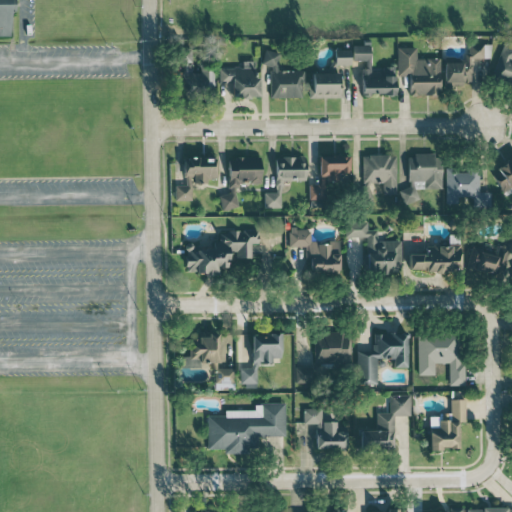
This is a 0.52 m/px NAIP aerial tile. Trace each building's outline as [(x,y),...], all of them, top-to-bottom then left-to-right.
[(0,0),(0,35),(10,36),(9,0),(0,0)] [(444,62),(444,85),(471,85),(472,58),(490,58),(490,45),(468,44),(468,55),(464,55),(464,62),(444,62)] [(371,45),(353,45),(352,60),(370,60),(371,45)] [(511,83),(511,49),(500,46),(492,79),(511,83)] [(397,76),(409,76),(409,96),(440,95),(440,58),(416,58),(416,47),(396,47),(397,76)] [(213,92),(214,66),(192,66),(192,49),(182,49),(182,91),(213,92)] [(350,64),(350,49),(334,49),(334,64),(350,64)] [(270,97),(303,97),(302,70),(278,70),(277,51),(263,51),(263,65),(270,65),(270,97)] [(232,82),(231,96),(259,97),(259,77),(254,76),(254,61),(242,61),(242,68),(219,67),(219,82),(232,82)] [(361,67),(362,95),(395,94),(394,66),(382,66),(382,71),(370,71),(370,67),(361,67)] [(338,72),(311,73),(312,86),(308,86),(308,97),(343,97),(343,84),(339,84),(338,72)] [(395,154),(362,155),(363,182),(383,181),(383,194),(396,193),(395,154)] [(350,156),(319,155),(319,184),(309,183),(309,198),(326,199),(326,182),(349,182),(350,156)] [(264,192),(264,208),(282,207),(281,180),(306,179),(305,156),(275,157),(276,192),(264,192)] [(192,200),(192,183),(207,182),(207,177),(216,177),(215,157),(183,158),(184,185),(174,185),(175,200),(192,200)] [(237,209),(237,182),(260,183),(261,157),(229,157),(228,194),(220,194),(220,208),(237,209)] [(511,159),(490,171),(501,192),(511,186),(511,183),(511,180),(511,179),(511,159)] [(446,203),(457,203),(457,197),(471,196),(472,207),(490,207),(490,192),(478,192),(478,170),(455,170),(455,168),(445,168),(446,203)] [(400,241),(376,240),(377,230),(367,230),(367,221),(345,221),(345,236),(365,237),(365,273),(399,273),(400,241)] [(339,271),(339,242),(310,242),(310,228),(289,228),(289,246),(309,246),(310,272),(339,271)] [(466,268),(502,276),(509,244),(511,244),(511,231),(502,229),(496,256),(475,251),(475,249),(470,248),(466,268)] [(184,273),(219,274),(219,267),(227,268),(228,251),(235,251),(235,257),(251,257),(251,243),(257,243),(257,231),(219,230),(219,241),(213,241),(213,247),(185,246),(184,273)] [(460,246),(409,245),(409,270),(459,272),(460,246)] [(350,361),(349,331),(313,332),(314,362),(350,361)] [(407,333),(373,332),(373,352),(357,351),(357,383),(376,384),(377,363),(392,364),(392,367),(406,368),(407,333)] [(220,362),(219,334),(190,335),(190,356),(181,356),(182,367),(200,367),(200,363),(220,362)] [(240,383),(257,383),(257,363),(272,363),(272,358),(281,357),(281,334),(251,334),(252,367),(240,367),(240,383)] [(418,375),(434,374),(434,363),(448,363),(448,385),(462,385),(462,334),(417,334),(418,375)] [(312,366),(294,367),(295,383),(312,383),(312,366)] [(234,383),(234,368),(214,368),(215,389),(226,389),(226,383),(234,383)] [(410,394),(389,395),(389,412),(376,413),(376,429),(360,430),(360,448),(395,447),(394,415),(410,415),(410,394)] [(465,399),(449,399),(449,418),(429,418),(430,449),(458,448),(458,422),(465,422),(465,399)] [(285,403),(255,403),(255,410),(224,410),(224,415),(206,415),(207,448),(224,448),(224,453),(248,453),(248,448),(257,448),(257,436),(285,436),(285,403)] [(315,448),(346,448),(346,431),(335,431),(335,422),(322,422),(322,408),(303,408),(303,424),(315,424),(315,448)]
